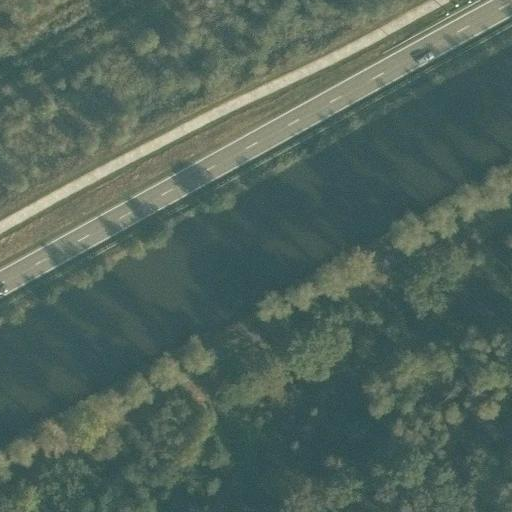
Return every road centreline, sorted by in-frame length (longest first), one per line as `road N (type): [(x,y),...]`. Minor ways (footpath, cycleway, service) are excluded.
road 1 (unclassified): [(0,474),(511,188)]
road 2 (secondary): [(0,285),(511,6)]
